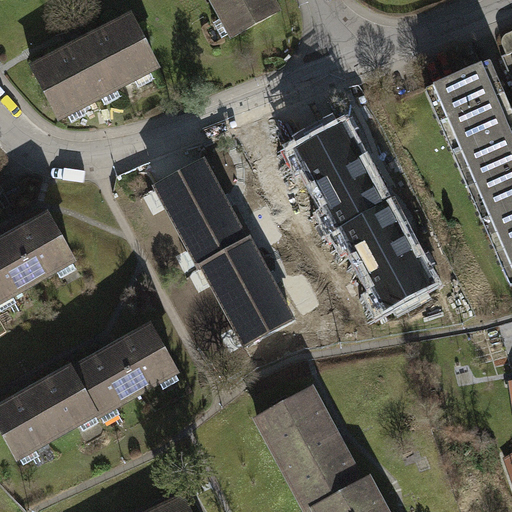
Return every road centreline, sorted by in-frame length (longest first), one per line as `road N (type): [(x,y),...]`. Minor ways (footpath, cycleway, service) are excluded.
road 1 (residential): [(358,66),(165,145),(100,161),(29,150),(0,124)]
road 2 (residential): [(511,4),(358,66)]
